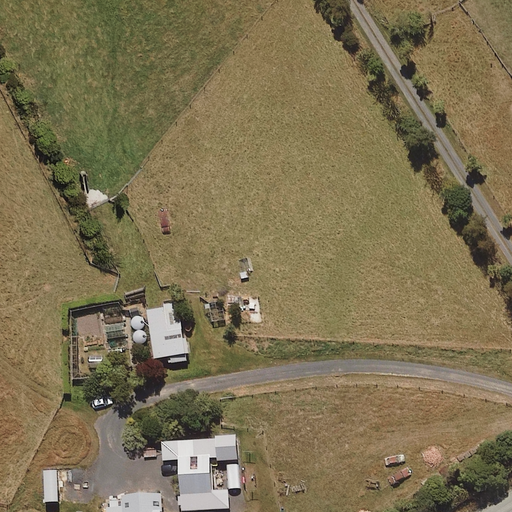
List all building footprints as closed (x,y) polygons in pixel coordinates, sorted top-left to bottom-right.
[(227,325),(226,303),(204,304),(205,326),(227,325)] [(171,363),(186,361),(180,307),(149,311),(154,358),(170,357),(171,363)] [(212,492),(209,440),(163,442),(164,461),(179,460),(182,511),(230,509),(229,491),(212,492)] [(59,502),(57,471),(44,472),(46,503),(59,502)] [(162,511),(162,493),(106,496),(106,511),(162,511)]
